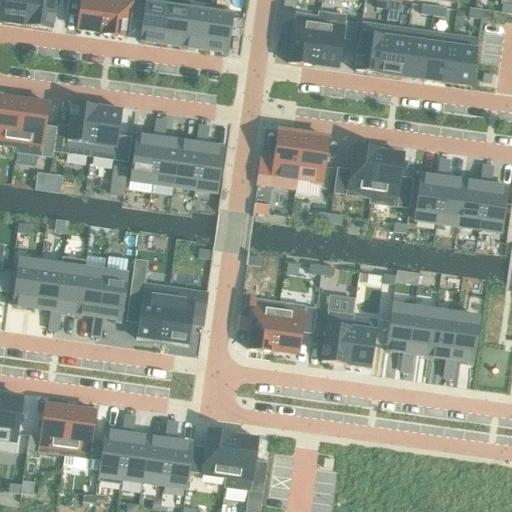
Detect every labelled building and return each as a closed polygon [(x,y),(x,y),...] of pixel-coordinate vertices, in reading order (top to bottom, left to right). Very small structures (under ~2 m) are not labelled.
[(4,0),(1,25),(26,28),(30,0),(4,0)] [(30,0),(26,28),(51,32),(55,0),(30,0)] [(80,0),(78,19),(77,31),(100,35),(100,36),(101,36),(106,0),(80,0)] [(106,0),(101,36),(126,40),(131,0),(106,0)] [(139,43),(162,46),(168,0),(167,0),(166,8),(144,5),(139,43)] [(183,49),(190,1),(179,0),(168,0),(162,46),(183,49)] [(376,0),(375,9),(387,11),(388,2),(376,0)] [(502,6),(501,14),(511,15),(511,0),(501,0),(501,6),(502,6)] [(183,49),(204,52),(210,9),(209,9),(209,14),(189,11),(191,2),(190,1),(183,49)] [(388,2),(387,11),(399,13),(400,4),(388,2)] [(421,7),(420,15),(432,17),(433,8),(421,7)] [(433,8),(432,17),(444,19),(445,10),(433,8)] [(233,12),(210,9),(204,52),(227,55),(233,12)] [(281,9),(279,27),(280,27),(292,29),(287,65),(312,68),(319,14),(318,14),(318,19),(294,16),(294,11),(282,9),(281,9)] [(469,10),(468,19),(480,21),(481,12),(469,10)] [(319,14),(312,68),(313,68),(313,67),(337,70),(344,18),(319,14)] [(359,35),(354,73),(365,74),(378,76),(384,31),(361,28),(359,35)] [(384,31),(378,76),(390,78),(400,79),(407,34),(384,31)] [(407,34),(400,79),(414,81),(423,82),(429,37),(412,35),(407,34)] [(429,37),(423,82),(439,84),(445,85),(452,41),(429,37)] [(452,41),(445,85),(470,89),(476,51),(476,44),(452,41)] [(0,146),(15,149),(14,154),(15,154),(22,101),(0,98),(0,146)] [(22,101),(15,154),(40,157),(41,151),(53,153),(56,129),(44,127),(47,105),(22,101)] [(56,129),(53,153),(65,155),(65,154),(90,158),(97,108),(72,105),(68,128),(56,126),(56,129)] [(97,108),(90,158),(114,161),(127,163),(131,139),(118,137),(121,112),(97,108)] [(160,122),(155,122),(154,131),(164,132),(165,123),(160,122)] [(198,128),(197,137),(207,138),(208,129),(203,128),(198,128)] [(154,131),(153,140),(158,141),(163,141),(164,132),(154,131)] [(261,154),(257,185),(258,186),(271,187),(295,191),(302,137),(277,134),(274,155),(262,154),(261,154)] [(152,185),(158,141),(153,140),(135,137),(129,182),(152,185)] [(206,147),(207,138),(197,137),(196,146),(201,147),(206,147)] [(295,191),(294,195),(319,199),(327,140),(302,137),(295,191)] [(179,144),(163,141),(158,141),(152,185),(173,188),(179,144)] [(173,188),(194,191),(201,147),(196,146),(179,144),(173,188)] [(206,147),(201,147),(194,191),(217,194),(223,150),(206,147)] [(336,169),(333,195),(352,197),(370,200),(369,205),(370,205),(378,151),(353,148),(350,171),(336,169)] [(378,151),(370,205),(408,210),(413,180),(399,178),(402,156),(379,153),(379,151),(378,151)] [(439,161),(438,170),(448,172),(449,163),(439,161)] [(482,167),(481,176),(491,178),(492,169),(482,167)] [(438,170),(437,180),(442,180),(447,181),(448,172),(438,170)] [(35,190),(35,192),(47,193),(47,192),(48,185),(49,177),(37,175),(36,182),(35,190)] [(481,176),(480,186),(485,186),(490,187),(491,178),(481,176)] [(419,177),(413,222),(435,225),(442,180),(437,180),(419,177)] [(442,180),(435,225),(457,228),(463,183),(447,181),(442,180)] [(463,183),(457,228),(478,231),(485,186),(480,186),(463,183)] [(47,192),(47,193),(59,195),(59,194),(60,186),(48,185),(47,192)] [(124,187),(112,185),(111,194),(123,196),(124,191),(124,187)] [(485,186),(478,231),(501,234),(507,189),(490,187),(485,186)] [(256,206),(254,214),(267,216),(268,207),(256,206)] [(318,214),(317,223),(325,224),(329,225),(330,216),(327,215),(318,214)] [(330,216),(329,225),(338,226),(341,226),(342,218),(339,217),(330,216)] [(394,225),(392,234),(403,235),(405,235),(406,227),(404,226),(394,225)] [(18,226),(17,234),(29,236),(30,227),(18,226)] [(199,251),(197,260),(210,261),(211,253),(199,251)] [(84,262),(77,316),(93,318),(92,328),(102,329),(103,320),(98,319),(105,270),(104,270),(105,259),(86,256),(85,262),(84,262)] [(105,270),(98,319),(103,320),(121,322),(127,273),(126,273),(128,261),(108,258),(106,270),(105,270)] [(248,258),(247,267),(259,268),(260,259),(248,258)] [(41,261),(34,310),(50,312),(49,322),(59,323),(60,314),(55,313),(63,259),(62,259),(61,264),(41,261)] [(63,259),(55,313),(60,314),(77,316),(84,262),(63,259)] [(18,262),(11,307),(34,310),(41,261),(40,261),(39,265),(18,262)] [(309,266),(308,275),(320,277),(321,268),(309,266)] [(321,268),(320,277),(332,278),(333,270),(321,268)] [(396,272),(395,284),(405,285),(407,274),(396,272)] [(383,277),(382,285),(394,287),(395,278),(383,277)] [(131,280),(126,317),(139,319),(138,325),(136,341),(161,344),(169,291),(144,287),(145,282),(131,280)] [(169,291),(161,344),(186,348),(189,326),(201,328),(202,328),(207,296),(206,296),(169,291)] [(241,296),(238,322),(251,324),(249,334),(247,351),(272,354),(279,305),(254,302),(254,297),(242,296),(241,296)] [(314,324),(312,336),(324,337),(320,364),(345,367),(352,317),(351,317),(354,301),(329,298),(327,314),(326,325),(314,324)] [(279,305),(272,354),(273,354),(273,353),(297,356),(300,334),(312,336),(315,310),(279,305)] [(391,308),(385,352),(402,355),(401,364),(411,365),(412,356),(407,356),(413,311),(391,308)] [(413,311),(407,356),(412,356),(429,359),(435,314),(413,311)] [(435,314),(429,359),(445,361),(444,370),(454,371),(455,362),(451,362),(457,317),(435,314)] [(352,317),(345,367),(370,371),(374,345),(385,347),(388,323),(377,321),(376,326),(352,322),(353,320),(353,318),(352,317)] [(457,317),(451,362),(455,362),(473,365),(479,320),(457,317)] [(49,322),(48,331),(53,331),(58,332),(59,323),(49,322)] [(92,328),(90,337),(95,337),(100,338),(102,329),(92,328)] [(401,364),(400,373),(410,375),(411,365),(401,364)] [(444,370),(442,379),(452,381),(454,371),(444,370)] [(0,397),(0,452),(14,454),(21,400),(0,397)] [(28,437),(25,458),(37,460),(38,454),(63,457),(70,409),(45,406),(40,438),(28,437)] [(63,457),(62,467),(87,470),(88,461),(100,462),(102,446),(90,445),(95,413),(70,409),(63,457)] [(124,417),(123,427),(133,428),(134,419),(129,418),(124,417)] [(167,423),(165,432),(176,434),(177,425),(172,424),(167,423)] [(100,462),(97,483),(119,486),(126,436),(131,437),(133,428),(123,427),(121,436),(104,433),(102,446),(100,462)] [(148,439),(142,484),(163,487),(169,442),(174,443),(176,434),(165,432),(164,442),(148,439)] [(201,476),(225,479),(223,489),(224,489),(232,435),(207,432),(205,448),(201,476)] [(232,435),(224,489),(262,494),(267,464),(254,462),(257,440),(233,437),(233,436),(232,435)] [(126,436),(119,486),(121,486),(121,481),(142,484),(148,439),(131,437),(126,436)] [(169,442),(163,487),(186,490),(188,474),(192,446),(192,445),(174,443),(169,442)] [(9,485),(8,494),(20,496),(21,487),(9,485)] [(83,496),(81,504),(94,506),(95,497),(83,496)]
